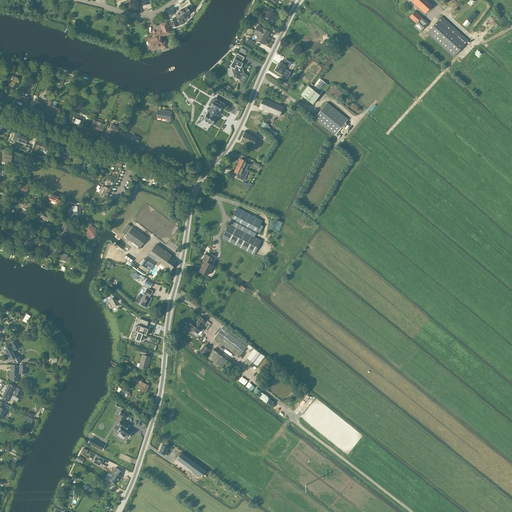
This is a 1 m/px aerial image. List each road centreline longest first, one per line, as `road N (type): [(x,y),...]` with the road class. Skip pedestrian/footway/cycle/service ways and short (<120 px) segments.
road 1 (tertiary): [(118,511),(158,401),(195,187)]
road 2 (tertiary): [(195,187),(231,143),(299,0)]
road 3 (unclassified): [(195,187),(0,110)]
